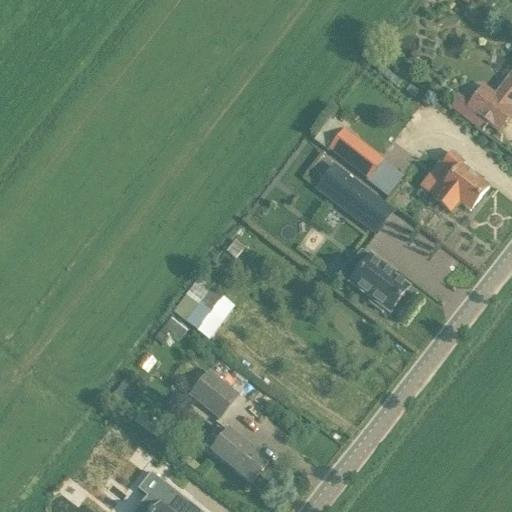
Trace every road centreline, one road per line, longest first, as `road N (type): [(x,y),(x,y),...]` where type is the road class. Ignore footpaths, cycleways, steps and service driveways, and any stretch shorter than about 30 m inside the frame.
road 1 (unclassified): [(313,511),(511,257)]
road 2 (track): [(366,443),(219,329)]
